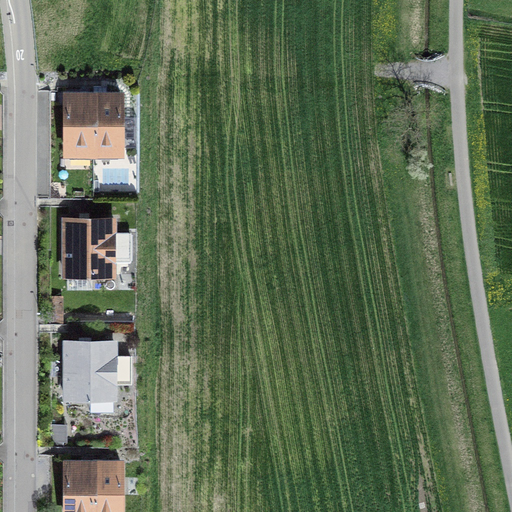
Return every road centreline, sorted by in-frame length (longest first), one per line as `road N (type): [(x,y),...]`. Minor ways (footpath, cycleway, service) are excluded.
road 1 (residential): [(16,0),(25,511)]
road 2 (unclassified): [(462,0),(462,129),(475,253),(511,462)]
